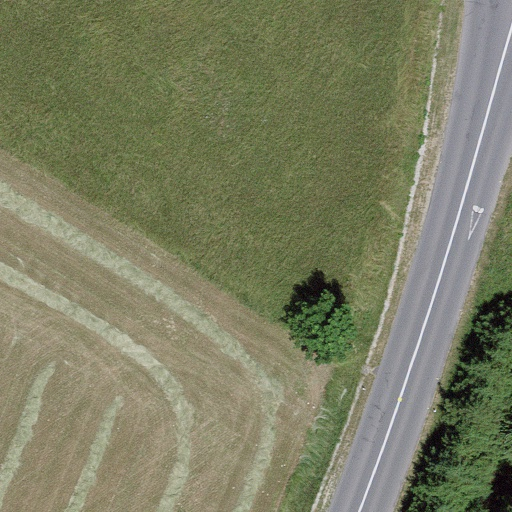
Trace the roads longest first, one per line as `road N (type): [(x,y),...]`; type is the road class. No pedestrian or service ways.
road 1 (tertiary): [(360,511),(511,33)]
road 2 (track): [(406,383),(328,347),(0,127)]
